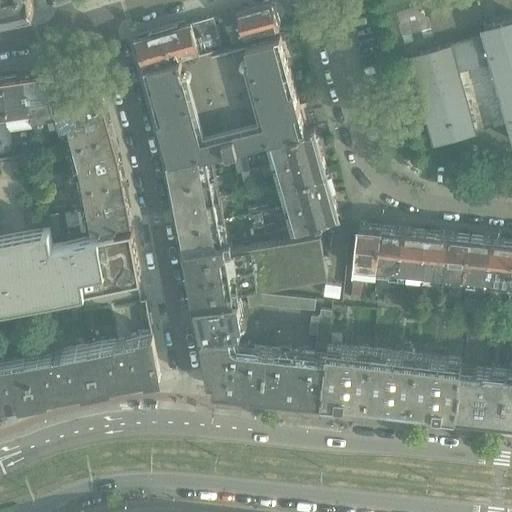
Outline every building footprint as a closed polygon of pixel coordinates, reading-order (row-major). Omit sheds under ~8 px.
[(0,0),(0,14),(35,7),(33,0),(0,0)] [(267,0),(232,10),(240,38),(280,26),(272,0),(267,0)] [(167,59),(181,55),(222,43),(214,15),(192,22),(191,22),(137,38),(141,54),(145,65),(167,59)] [(511,18),(487,25),(486,21),(483,22),(487,35),(453,45),(452,44),(450,44),(449,41),(436,45),(437,48),(412,55),(432,129),(429,130),(432,137),(434,136),(436,143),(474,132),(473,125),(476,124),(476,123),(475,123),(474,119),(474,117),(471,118),(458,72),(466,69),(465,66),(494,59),(511,123),(511,18)] [(167,59),(145,65),(148,78),(170,161),(172,160),(204,152),(205,154),(273,135),(274,138),(307,129),(301,105),(288,59),(282,40),(281,35),(229,49),(228,44),(167,60),(167,59)] [(33,114),(32,118),(35,134),(65,127),(65,124),(108,113),(102,90),(56,103),(46,70),(45,69),(27,72),(33,114)] [(4,73),(11,121),(32,118),(33,114),(27,72),(18,73),(17,71),(4,73)] [(0,121),(11,121),(4,73),(0,73),(0,121)] [(65,127),(70,145),(116,132),(112,118),(110,119),(108,113),(65,124),(65,127)] [(274,138),(268,140),(275,162),(321,148),(316,126),(307,129),(274,138)] [(116,132),(70,145),(76,166),(120,154),(120,152),(118,146),(120,145),(116,132)] [(275,162),(281,183),(328,170),(321,148),(275,162)] [(76,166),(80,187),(127,178),(123,160),(121,161),(120,154),(76,166)] [(170,161),(171,162),(172,170),(175,183),(212,176),(207,155),(172,161),(172,160),(170,161)] [(334,191),(328,170),(281,183),(288,205),(334,191)] [(212,176),(175,183),(179,205),(216,198),(212,176)] [(80,187),(84,207),(129,199),(127,192),(129,191),(127,178),(80,187)] [(334,191),(288,205),(294,226),(340,213),(334,191)] [(216,198),(179,205),(182,226),(220,220),(216,198)] [(129,199),(84,207),(88,229),(133,221),(129,199)] [(182,226),(187,249),(224,241),(220,220),(182,226)] [(378,262),(382,225),(360,223),(352,299),(361,300),(365,261),(378,262)] [(404,227),(382,225),(378,262),(392,264),(391,271),(400,272),(404,227)] [(0,305),(87,290),(87,289),(138,280),(142,279),(133,229),(130,230),(54,243),(50,226),(0,235),(0,305)] [(425,230),(404,227),(400,272),(408,273),(409,266),(422,267),(425,230)] [(425,230),(422,267),(437,269),(436,276),(444,277),(444,275),(448,232),(425,230)] [(187,249),(196,304),(240,296),(242,295),(241,288),(328,271),(320,232),(232,248),(231,240),(224,241),(187,249)] [(471,235),(448,232),(444,275),(453,276),(453,271),(466,272),(471,235)] [(493,237),(471,235),(466,272),(480,273),(479,279),(489,280),(493,237)] [(511,239),(493,237),(489,280),(497,281),(498,276),(511,277),(511,267),(511,239)] [(318,308),(319,297),(272,291),(271,302),(318,308)] [(196,304),(202,335),(231,329),(243,327),(241,318),(245,317),(240,296),(196,304)] [(465,331),(486,333),(488,320),(466,318),(465,331)] [(486,333),(509,335),(510,323),(488,320),(486,333)] [(231,329),(202,335),(210,378),(215,379),(214,388),(263,393),(268,348),(240,345),(233,340),(231,329)] [(89,344),(96,384),(121,379),(137,376),(137,379),(147,377),(147,378),(149,381),(153,383),(158,382),(161,379),(161,375),(161,372),(153,332),(89,344)] [(89,344),(27,356),(34,395),(96,384),(89,344)] [(323,400),(346,402),(351,347),(330,345),(329,354),(323,400)] [(346,402),(367,404),(373,349),(351,347),(346,402)] [(263,393),(323,400),(329,354),(268,348),(263,393)] [(373,349),(367,404),(390,407),(396,352),(373,349)] [(396,352),(390,407),(413,409),(418,354),(396,352)] [(418,354),(413,409),(434,412),(440,357),(418,354)] [(0,360),(0,401),(34,395),(27,356),(0,360)] [(456,414),(462,364),(463,359),(440,357),(434,412),(456,414)] [(456,414),(480,417),(486,367),(462,364),(456,414)] [(480,417),(504,419),(509,369),(486,367),(480,417)]
